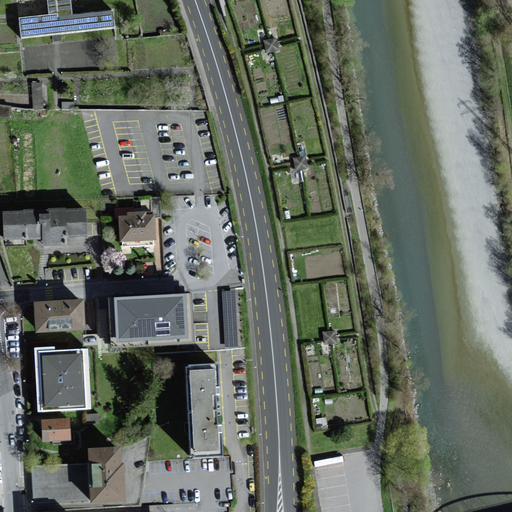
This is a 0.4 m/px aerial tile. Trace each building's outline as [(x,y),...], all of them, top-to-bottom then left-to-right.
[(43,0),(45,16),(16,19),(18,39),(54,35),(112,29),(110,11),(70,15),(68,0),(43,0)] [(42,106),(41,79),(32,80),(33,106),(42,106)] [(293,167),(307,167),(306,155),(293,155),(293,167)] [(83,210),(5,212),(6,238),(43,237),(43,244),(62,243),(61,234),(84,234),(83,210)] [(128,216),(120,217),(121,240),(155,238),(154,217),(147,217),(147,212),(128,213),(128,216)] [(189,337),(187,295),(115,299),(117,341),(189,337)] [(81,301),(36,303),(38,330),(83,327),(81,301)] [(51,348),(32,349),(36,413),(90,410),(86,350),(51,352),(51,348)] [(220,395),(219,379),(219,365),(188,366),(192,456),(223,454),(222,429),(222,426),(214,426),(213,395),(220,395)] [(67,420),(39,422),(40,443),(68,442),(67,420)] [(84,466),(30,466),(30,502),(121,502),(120,450),(84,450),(84,466)]
